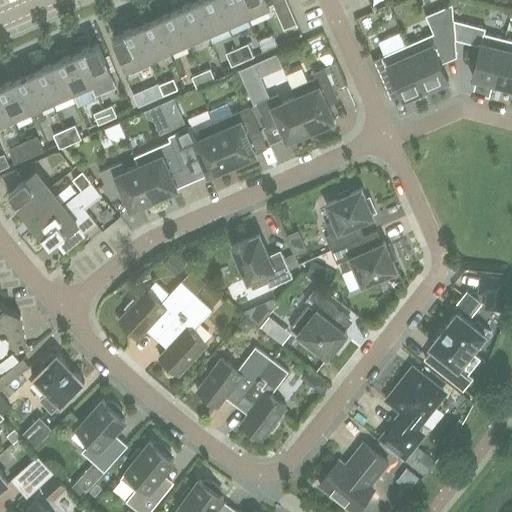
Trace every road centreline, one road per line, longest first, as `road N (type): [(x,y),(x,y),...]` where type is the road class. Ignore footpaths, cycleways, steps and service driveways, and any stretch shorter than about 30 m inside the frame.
road 1 (residential): [(238,469),(281,468),(437,273),(435,242),(387,136)]
road 2 (residential): [(58,309),(149,239),(387,136)]
road 3 (residential): [(238,469),(58,309)]
road 4 (residential): [(387,136),(330,0)]
road 5 (residential): [(387,136),(465,105),(511,117)]
